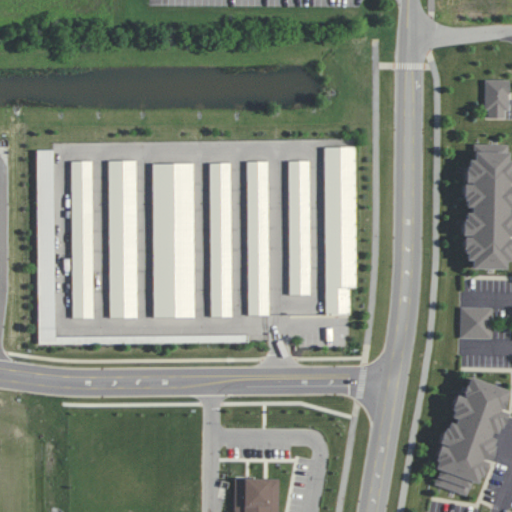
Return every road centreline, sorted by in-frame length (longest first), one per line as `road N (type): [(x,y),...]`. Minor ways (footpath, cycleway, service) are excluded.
road 1 (residential): [(410,40),(408,281),(373,511)]
road 2 (residential): [(395,380),(83,382),(0,373)]
